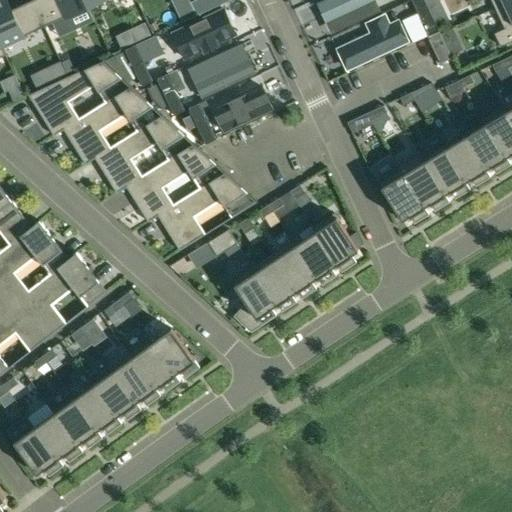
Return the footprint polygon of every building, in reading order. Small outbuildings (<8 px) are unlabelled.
[(0,0),(0,43),(5,55),(6,55),(2,46),(44,26),(32,0),(11,10),(5,0),(0,0)] [(32,0),(44,26),(87,6),(84,0),(32,0)] [(325,22),(375,2),(373,0),(318,0),(316,1),(325,22)] [(432,15),(424,0),(411,0),(421,20),(432,15)] [(511,0),(491,0),(495,8),(511,0)] [(511,0),(495,8),(505,28),(494,33),(500,46),(511,41),(511,0)] [(196,15),(190,3),(175,9),(181,22),(196,15)] [(176,32),(184,53),(259,21),(251,3),(176,32)] [(146,24),(133,30),(139,42),(151,36),(146,24)] [(409,44),(399,24),(340,53),(350,73),(409,44)] [(439,31),(427,37),(440,64),(452,58),(439,31)] [(200,90),(274,55),(265,35),(189,71),(200,90)] [(168,55),(159,37),(139,46),(148,64),(168,55)] [(511,55),(503,60),(507,67),(511,64),(511,55)] [(75,69),(70,58),(62,62),(67,73),(75,69)] [(106,102),(131,86),(103,60),(28,95),(54,135),(80,119),(69,101),(94,85),(106,102)] [(507,67),(503,60),(492,65),(496,72),(507,67)] [(153,81),(143,61),(133,66),(142,86),(153,81)] [(280,70),(208,108),(220,130),(292,92),(280,70)] [(470,75),(459,80),(463,87),(474,82),(470,75)] [(465,91),(463,87),(459,80),(445,87),(450,98),(465,91)] [(80,119),(54,135),(54,136),(64,130),(85,164),(111,147),(100,129),(126,113),(137,131),(163,115),(135,90),(131,86),(106,102),(80,119)] [(422,87),(411,93),(414,100),(425,95),(422,87)] [(185,110),(175,90),(164,95),(174,115),(185,110)] [(414,100),(411,93),(400,98),(404,105),(414,100)] [(378,108),(367,113),(371,120),(387,112),(383,106),(378,108)] [(511,153),(511,121),(503,107),(482,119),(510,165),(511,164),(506,157),(511,153)] [(504,107),(503,107),(511,121),(511,107),(506,111),(504,107)] [(371,120),(367,113),(347,123),(352,133),(372,124),(371,120)] [(168,160),(194,144),(166,119),(163,115),(137,131),(111,147),(85,164),(95,158),(116,192),(143,176),(132,158),(157,142),(168,160)] [(196,124),(206,144),(216,139),(207,119),(196,124)] [(484,124),(464,136),(489,177),(490,177),(486,169),(491,166),(496,173),(510,165),(482,119),(482,120),(484,124)] [(476,186),(489,177),(464,136),(444,149),(469,190),(470,189),(465,182),(471,178),(476,186)] [(143,176),(116,192),(117,193),(127,187),(148,221),(174,205),(163,187),(189,171),(200,188),(225,172),(198,148),(194,144),(168,160),(143,176)] [(418,153),(448,202),(449,202),(445,194),(450,191),(455,198),(469,190),(444,149),(424,161),(419,152),(418,153)] [(398,165),(428,215),(429,214),(424,207),(430,203),(434,211),(448,202),(418,153),(398,165)] [(428,215),(398,165),(397,166),(400,170),(379,182),(402,220),(409,216),(414,223),(428,215)] [(180,250),(206,234),(195,216),(220,199),(232,218),(258,202),(225,172),(200,188),(174,205),(148,221),(148,222),(158,216),(180,250)] [(0,231),(10,245),(40,221),(39,220),(32,227),(0,185),(0,231)] [(304,192),(300,185),(290,191),(294,198),(304,192)] [(269,204),(274,211),(284,205),(279,198),(269,204)] [(274,211),(269,204),(259,210),(263,217),(274,211)] [(313,227),(342,271),(356,262),(351,254),(358,250),(334,213),(313,227)] [(249,217),(238,223),(245,234),(255,227),(249,217)] [(50,274),(77,253),(77,252),(69,258),(40,221),(10,245),(0,252),(0,291),(10,305),(18,299),(29,290),(14,272),(36,255),(50,274)] [(294,240),(293,240),(322,284),(336,275),(331,268),(337,264),(342,271),(313,227),(312,227),(315,231),(296,244),(294,240)] [(228,229),(208,242),(217,256),(237,243),(228,229)] [(322,285),(322,284),(293,240),(273,253),(302,298),(316,289),(311,281),(317,277),(322,285)] [(29,290),(18,299),(48,337),(67,323),(52,304),(73,287),(88,306),(107,292),(77,253),(50,274),(29,291),(29,290)] [(253,267),(283,311),(296,302),(291,294),(297,291),(302,298),(273,253),(253,267)] [(283,311),(253,267),(232,281),(247,302),(234,316),(251,332),(276,315),(271,308),(277,304),(282,311),(283,311)] [(0,312),(10,305),(0,291),(0,312)] [(129,292),(119,299),(124,306),(134,299),(129,292)] [(48,337),(18,299),(10,305),(0,312),(0,374),(10,368),(0,355),(0,343),(15,332),(30,351),(48,337)] [(115,313),(124,306),(119,299),(110,306),(115,313)] [(90,320),(81,328),(85,334),(95,327),(90,320)] [(76,341),(85,334),(81,328),(71,335),(76,341)] [(149,338),(148,339),(179,382),(180,381),(175,374),(180,370),(185,377),(199,367),(171,328),(152,342),(149,338)] [(166,391),(179,382),(148,339),(129,353),(160,396),(161,395),(155,388),(161,384),(166,391)] [(42,356),(47,363),(57,355),(52,349),(42,356)] [(147,405),(160,396),(129,353),(109,367),(140,410),(141,409),(136,402),(141,398),(147,405)] [(47,363),(42,356),(32,363),(37,370),(47,363)] [(127,420),(140,410),(109,367),(108,367),(111,371),(93,385),(121,424),(122,423),(116,416),(122,412),(127,420)] [(3,384),(8,391),(18,384),(13,377),(3,384)] [(0,396),(8,391),(3,384),(0,386),(0,396)] [(93,385),(73,399),(101,438),(102,438),(97,430),(102,426),(108,434),(121,424),(93,385)] [(88,448),(101,438),(73,399),(54,413),(82,452),(83,452),(78,444),(83,440),(88,448)] [(69,462),(82,452),(54,413),(34,427),(63,466),(58,458),(63,455),(69,462)] [(63,466),(34,427),(14,442),(37,474),(44,469),(49,476),(63,466)]
